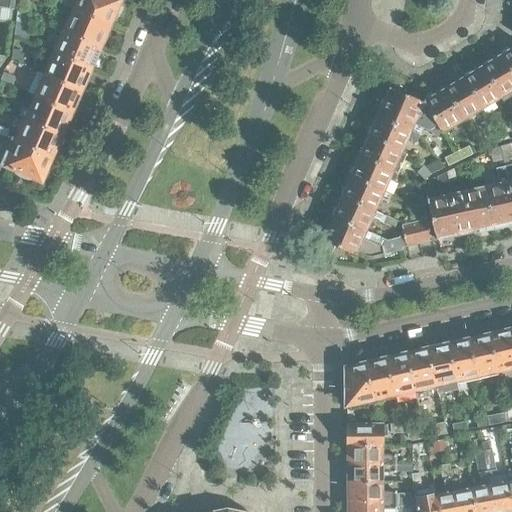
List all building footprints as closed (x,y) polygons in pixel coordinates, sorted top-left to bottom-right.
[(15,0),(0,0),(0,6),(14,8),(15,0)] [(71,7),(73,8),(110,24),(121,0),(120,0),(63,0),(62,3),(71,7)] [(110,24),(73,8),(63,30),(101,46),(110,24)] [(18,10),(16,22),(25,23),(26,14),(18,10)] [(16,22),(15,34),(29,39),(31,24),(25,23),(16,22)] [(101,46),(63,30),(53,52),(91,68),(101,46)] [(511,47),(501,54),(506,64),(508,63),(511,64),(511,66),(511,47)] [(21,49),(13,49),(12,58),(20,59),(21,49)] [(91,68),(53,52),(44,73),(81,90),(91,68)] [(506,64),(501,54),(480,66),(485,76),(487,75),(490,76),(492,80),(492,84),(500,98),(501,97),(503,100),(511,95),(511,94),(511,66),(511,64),(508,63),(506,64)] [(0,70),(8,56),(0,55),(0,70)] [(480,66),(461,78),(466,88),(468,86),(471,88),(473,91),(473,95),(481,109),(500,98),(492,84),(492,80),(490,76),(487,75),(485,76),(480,66)] [(16,77),(4,72),(3,72),(0,76),(0,81),(11,86),(16,77)] [(81,90),(44,73),(34,96),(72,113),(81,90)] [(461,78),(442,89),(448,99),(450,98),(452,99),(454,103),(455,107),(463,120),(481,109),(473,95),(473,91),(471,88),(468,86),(466,88),(461,78)] [(390,87),(376,118),(385,122),(386,120),(390,120),(394,122),(395,124),(417,134),(420,126),(427,129),(434,135),(441,131),(423,101),(390,87)] [(423,101),(441,131),(442,133),(443,132),(444,132),(463,120),(455,107),(454,103),(452,99),(450,98),(448,99),(442,89),(423,101)] [(72,113),(34,96),(28,109),(23,107),(19,116),(24,118),(62,134),(72,113)] [(62,134),(24,118),(15,138),(14,137),(13,139),(52,156),(62,134)] [(385,122),(376,118),(367,138),(377,142),(377,140),(381,141),(385,143),(387,145),(402,151),(408,138),(414,140),(417,134),(395,124),(394,122),(390,120),(386,120),(385,122)] [(487,133),(494,128),(488,118),(481,122),(487,133)] [(0,134),(6,137),(10,130),(0,126),(0,134)] [(499,139),(509,137),(504,126),(495,130),(499,139)] [(377,142),(367,138),(358,157),(368,161),(369,159),(373,160),(376,161),(378,163),(393,170),(398,172),(406,153),(402,151),(387,145),(385,143),(381,141),(377,140),(377,142)] [(52,156),(13,139),(2,164),(42,181),(52,156)] [(511,164),(510,165),(509,158),(511,156),(511,150),(510,143),(499,145),(502,159),(504,166),(511,199),(511,164)] [(472,152),(468,145),(460,149),(463,157),(472,153),(472,152)] [(502,159),(499,145),(489,150),(492,162),(502,159)] [(452,152),(456,160),(463,157),(460,149),(452,152)] [(456,160),(452,152),(443,156),(447,164),(456,160)] [(480,167),(477,156),(462,162),(465,171),(480,167)] [(368,161),(358,157),(350,177),(360,182),(361,180),(365,180),(368,182),(369,184),(385,190),(393,170),(378,163),(376,161),(373,160),(369,159),(368,161)] [(422,164),(431,173),(441,168),(435,157),(422,164)] [(431,173),(422,164),(416,170),(425,179),(431,173)] [(499,182),(483,186),(492,224),(511,219),(511,199),(504,166),(496,168),(499,182)] [(453,168),(446,171),(448,182),(456,180),(453,168)] [(464,231),(455,192),(451,193),(448,182),(446,171),(436,176),(440,196),(427,199),(436,238),(464,231)] [(350,177),(341,197),(350,202),(351,199),(355,199),(358,201),(360,203),(376,210),(381,197),(388,201),(392,193),(385,190),(369,184),(368,182),(365,180),(361,180),(360,182),(350,177)] [(420,207),(423,202),(421,188),(414,184),(409,190),(412,191),(417,205),(420,207)] [(492,224),(483,186),(455,192),(464,231),(492,224)] [(341,197),(332,216),(342,221),(343,219),(346,219),(350,220),(352,223),(367,230),(373,216),(379,219),(377,220),(394,228),(396,219),(376,210),(360,203),(358,201),(355,199),(351,199),(350,202),(341,197)] [(420,207),(417,205),(414,203),(415,218),(426,216),(423,202),(420,207)] [(342,221),(332,216),(322,239),(355,254),(356,251),(365,255),(371,256),(401,249),(400,246),(405,245),(400,224),(401,231),(398,236),(387,239),(367,230),(352,223),(350,220),(346,219),(343,219),(342,221)] [(427,219),(413,222),(418,242),(431,239),(427,219)] [(418,242),(413,222),(400,224),(405,245),(418,242)] [(511,338),(510,329),(508,329),(502,330),(499,333),(491,335),(490,334),(499,373),(505,372),(506,377),(511,376),(511,338)] [(499,373),(490,334),(488,333),(481,335),(479,338),(470,340),(469,339),(478,378),(499,373)] [(478,378),(469,339),(467,338),(461,340),(458,342),(450,344),(448,344),(458,382),(460,392),(468,390),(466,381),(478,378)] [(458,382),(448,344),(446,343),(440,345),(438,347),(429,349),(428,349),(437,387),(458,382)] [(439,397),(437,387),(428,349),(426,348),(419,350),(417,352),(408,354),(417,392),(419,402),(439,397)] [(387,359),(386,359),(395,397),(417,392),(408,354),(405,353),(399,354),(396,357),(387,359)] [(367,364),(365,363),(374,402),(395,397),(386,359),(384,358),(378,359),(376,362),(367,364)] [(374,402),(365,363),(364,363),(354,365),(353,367),(349,368),(347,371),(348,408),(348,420),(354,420),(354,412),(353,412),(353,407),(374,402)] [(376,410),(379,420),(379,421),(388,421),(385,408),(376,410)] [(509,422),(507,412),(488,416),(488,417),(490,426),(509,422)] [(490,426),(488,417),(478,419),(480,428),(490,426)] [(468,428),(466,419),(452,422),(454,431),(468,428)] [(439,436),(448,434),(445,422),(436,424),(439,436)] [(348,445),(384,445),(384,424),(348,424),(348,445)] [(399,424),(391,424),(391,434),(404,433),(402,427),(399,424)] [(426,426),(407,429),(409,438),(413,441),(428,438),(426,426)] [(447,450),(445,439),(433,441),(435,452),(447,450)] [(384,445),(348,445),(348,456),(350,458),(350,464),(401,464),(401,455),(384,455),(384,445)] [(511,511),(511,498),(508,480),(500,481),(494,450),(484,452),(495,511),(511,511)] [(457,454),(449,456),(451,468),(459,467),(457,454)] [(458,511),(451,470),(449,462),(439,463),(444,492),(436,493),(439,511),(458,511)] [(401,464),(350,464),(350,470),(348,472),(348,482),(385,482),(385,473),(413,472),(412,464),(401,464)] [(476,511),(472,487),(463,488),(459,468),(451,470),(458,511),(476,511)] [(495,511),(487,471),(479,473),(481,485),(472,487),(476,511),(495,511)] [(419,474),(412,475),(414,486),(422,484),(420,473),(419,474)] [(385,492),(385,482),(348,482),(348,492),(350,494),(351,500),(412,500),(411,494),(397,494),(397,492),(385,492)] [(439,511),(436,493),(415,496),(418,511),(439,511)] [(412,500),(351,500),(351,506),(349,508),(348,511),(384,511),(385,509),(397,509),(397,507),(413,507),(412,500)]
